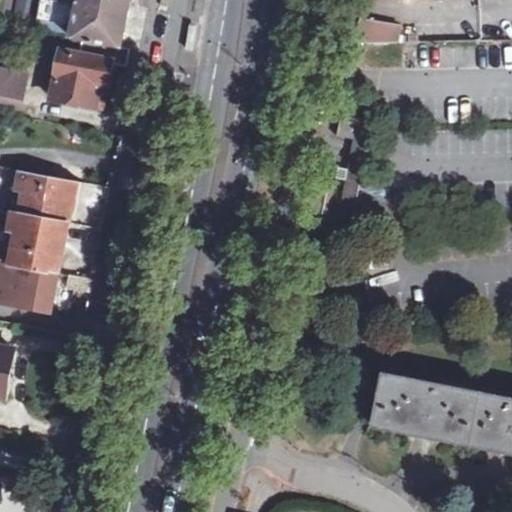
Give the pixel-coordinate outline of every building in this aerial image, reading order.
[(32,21),(36,0),(16,0),(13,17),(32,21)] [(37,0),(35,13),(62,18),(62,13),(74,15),(71,30),(83,32),(117,39),(120,22),(125,0),(37,0)] [(403,26),(364,20),(357,46),(401,45),(403,26)] [(186,21),(181,48),(191,50),(196,23),(186,21)] [(117,39),(83,32),(80,49),(61,45),(52,91),(93,99),(98,74),(106,75),(111,55),(125,57),(128,41),(117,39)] [(26,68),(0,62),(0,78),(23,83),(26,68)] [(102,101),(106,75),(98,74),(93,99),(102,101)] [(23,83),(0,78),(0,100),(19,104),(23,83)] [(373,128),(342,122),(340,131),(338,139),(355,142),(370,145),(373,128)] [(370,145),(355,142),(349,173),(348,183),(341,216),(356,219),(370,145)] [(75,175),(19,162),(16,182),(23,183),(19,207),(67,216),(72,194),(75,175)] [(348,183),(349,173),(340,170),(337,181),(348,183)] [(19,207),(11,206),(8,221),(15,223),(8,255),(59,265),(63,242),(67,216),(19,207)] [(8,255),(0,253),(0,293),(51,303),(59,265),(8,255)] [(67,289),(89,291),(91,277),(68,275),(67,289)] [(14,341),(0,338),(0,388),(5,390),(10,363),(14,341)] [(511,402),(383,378),(372,431),(511,457),(511,402)]
